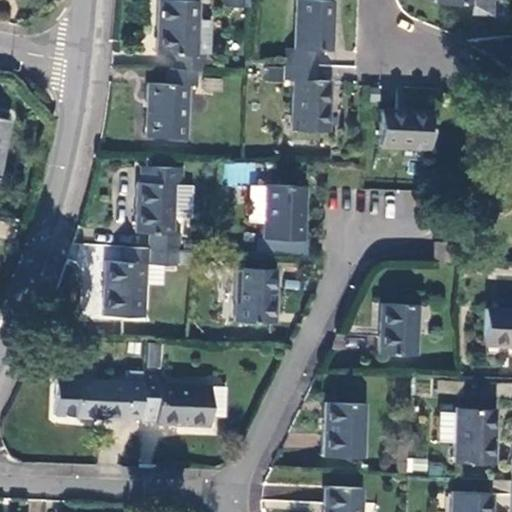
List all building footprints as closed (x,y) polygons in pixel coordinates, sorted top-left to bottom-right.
[(175,54),(174,69),(196,70),(203,70),(203,55),(195,56),(195,53),(197,19),(198,2),(174,0),(157,0),(156,53),(175,54)] [(287,48),(286,65),(313,66),(314,51),(330,51),(332,1),(305,0),(296,0),(294,48),(287,48)] [(487,12),(488,0),(433,0),(433,1),(471,3),(471,11),(487,12)] [(210,20),(197,19),(195,53),(209,54),(210,20)] [(266,80),(285,81),(286,65),(267,64),(266,80)] [(313,80),(313,66),(286,65),(285,81),(292,81),(290,129),(326,132),(328,80),(313,80)] [(196,86),(196,70),(174,69),(166,68),(166,84),(147,84),(144,138),(184,139),(187,86),(196,86)] [(430,111),(379,108),(377,145),(428,146),(430,111)] [(0,164),(9,120),(0,118),(0,164)] [(248,183),(249,164),(226,163),(226,182),(248,183)] [(179,249),(179,232),(172,232),(173,184),(183,184),(183,167),(140,165),(140,182),(137,182),(135,230),(151,231),(151,248),(176,250),(179,249)] [(282,253),(282,238),(300,239),(302,239),(303,185),(263,184),(262,237),(263,238),(263,252),(282,253)] [(300,254),(300,239),(282,238),(282,253),(300,254)] [(448,243),(434,243),(433,260),(448,261),(448,243)] [(176,265),(176,250),(151,248),(125,246),(124,262),(106,261),(102,315),(142,316),(145,263),(176,265)] [(149,265),(149,284),(164,284),(164,265),(149,265)] [(272,322),(274,269),(234,267),(232,320),(272,322)] [(413,354),(415,304),(379,303),(378,353),(413,354)] [(511,344),(511,308),(484,307),(483,344),(511,344)] [(159,367),(160,342),(147,342),(145,366),(159,367)] [(126,407),(139,407),(140,403),(141,371),(126,370),(125,381),(55,378),(54,415),(125,418),(126,407)] [(158,372),(141,371),(140,403),(155,404),(154,423),(208,425),(209,414),(223,414),(224,386),(157,382),(158,372)] [(360,456),(363,403),(324,403),(322,454),(360,456)] [(492,462),(493,410),(454,408),(452,460),(492,462)] [(427,471),(427,458),(406,458),(407,471),(427,471)] [(359,511),(360,488),(323,487),(321,511),(359,511)] [(490,511),(491,492),(451,491),(449,511),(490,511)]
